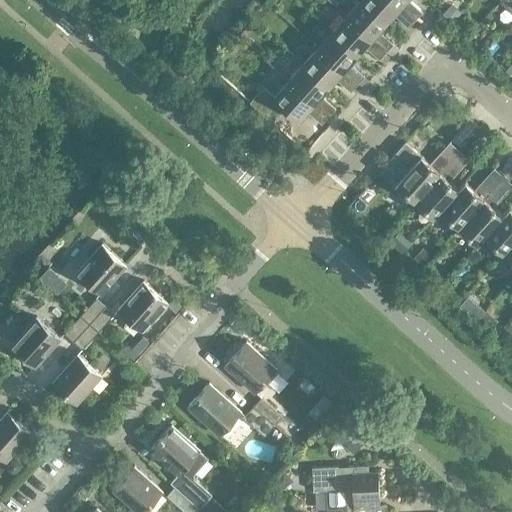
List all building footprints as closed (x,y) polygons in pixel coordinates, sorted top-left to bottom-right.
[(362,0),(359,0),(347,15),(387,51),(394,43),(379,30),(386,22),(362,0)] [(394,0),(362,0),(386,22),(394,13),(409,26),(416,19),(394,0)] [(394,0),(416,19),(423,11),(410,0),(394,0)] [(441,12),(451,21),(457,14),(447,5),(441,12)] [(347,15),(332,31),(358,54),(365,45),(380,58),(387,51),(347,15)] [(332,31),(318,47),(358,83),(365,75),(350,62),(358,54),(332,31)] [(318,47),(304,63),(329,86),(336,77),(351,91),(358,83),(318,47)] [(304,63),(289,79),(329,115),(336,107),(321,94),(329,86),(304,63)] [(264,86),(251,101),(273,121),(286,106),(300,118),(308,110),(322,123),(329,115),(289,79),(275,95),(264,86)] [(430,163),(405,141),(385,164),(400,177),(396,181),(406,190),(402,194),(412,203),(460,149),(450,141),(430,163)] [(460,149),(412,203),(422,212),(425,207),(434,215),(465,181),(464,181),(458,188),(449,180),(469,158),(460,149)] [(465,181),(434,215),(435,216),(441,209),(450,216),(446,220),(456,229),(504,176),(494,167),(474,189),(465,181)] [(511,183),(504,176),(456,229),(466,238),(469,234),(478,242),(510,207),(509,206),(502,214),(493,206),(511,185),(511,183)] [(511,209),(510,207),(478,242),(479,242),(486,235),(494,242),(490,246),(500,255),(511,242),(511,209)] [(511,242),(500,255),(510,264),(511,261),(511,242)] [(101,292),(127,264),(103,243),(77,271),(101,292)] [(60,288),(67,279),(52,267),(45,275),(60,288)] [(142,330),(168,301),(145,280),(119,308),(142,330)] [(90,323),(99,331),(115,313),(106,305),(90,323)] [(477,319),(485,326),(491,319),(483,312),(477,319)] [(90,323),(81,315),(65,332),(74,341),(90,323)] [(35,366),(61,337),(37,316),(12,344),(35,366)] [(90,323),(74,341),(83,349),(99,331),(90,323)] [(256,391),(277,368),(246,340),(225,364),(256,391)] [(77,403),(102,374),(79,353),(53,382),(77,403)] [(221,434),(241,410),(209,382),(188,405),(221,434)] [(254,406),(275,424),(283,416),(262,397),(254,406)] [(265,436),(267,433),(277,441),(283,434),(274,426),(275,424),(254,406),(244,417),(265,436)] [(0,453),(7,460),(32,431),(9,410),(0,420),(0,453)] [(151,447),(179,473),(171,482),(176,485),(200,507),(212,493),(194,477),(194,473),(209,457),(200,449),(172,424),(151,447)] [(346,503),(346,511),(376,511),(376,506),(380,506),(378,471),(368,471),(368,464),(312,467),(313,490),(345,489),(345,486),(353,486),(354,502),(346,503)] [(139,511),(144,511),(163,491),(135,465),(114,488),(139,511)] [(252,494),(255,489),(255,485),(251,481),(247,482),(243,486),(244,491),(248,494),(252,494)] [(97,493),(88,485),(80,494),(89,502),(97,493)] [(194,511),(200,507),(176,485),(168,494),(187,511),(194,511)]
